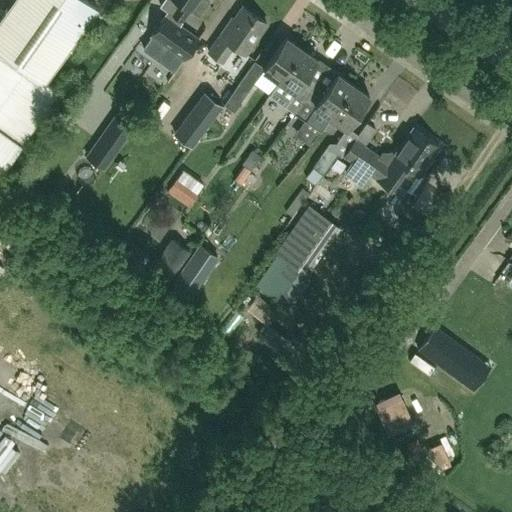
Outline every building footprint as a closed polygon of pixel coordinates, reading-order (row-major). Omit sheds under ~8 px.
[(87,0),(11,0),(0,17),(0,50),(45,81),(97,7),(87,0)] [(209,1),(209,0),(163,0),(160,4),(167,10),(151,33),(152,34),(143,47),(173,68),(183,55),(184,57),(198,38),(179,25),(190,9),(199,15),(209,1)] [(232,16),(219,34),(220,35),(208,51),(222,61),(234,44),(245,52),(266,22),(243,5),(234,18),(232,16)] [(273,87),(302,47),(286,36),(263,69),(275,77),(269,85),(273,87)] [(302,47),(273,87),(269,94),(295,112),(317,80),(308,73),(318,59),(302,47)] [(321,130),(331,116),(354,84),(338,72),(327,87),(317,80),(295,112),(321,130)] [(225,104),(234,111),(250,89),(240,82),(225,104)] [(354,84),(331,116),(347,127),(370,95),(354,84)] [(193,145),(222,105),(205,92),(176,132),(193,145)] [(85,156),(104,169),(133,128),(114,115),(85,156)] [(0,170),(21,142),(0,126),(0,170)] [(439,144),(414,127),(395,154),(392,152),(381,153),(380,155),(355,137),(343,153),(351,159),(344,167),(361,180),(367,171),(391,188),(392,187),(390,186),(394,180),(411,192),(422,177),(417,174),(418,174),(439,144)] [(339,153),(329,145),(313,167),(323,174),(339,153)] [(259,195),(267,179),(249,171),(241,187),(259,195)] [(185,183),(203,194),(207,186),(189,176),(185,183)] [(167,191),(189,206),(198,193),(177,178),(167,191)] [(279,301),(300,271),(306,276),(340,228),(309,205),(275,254),(276,255),(255,285),(279,301)] [(189,250),(171,237),(152,263),(170,276),(189,250)] [(199,244),(169,287),(187,299),(217,256),(199,244)] [(34,315),(41,304),(29,297),(22,309),(34,315)] [(416,348),(463,382),(473,389),(489,366),(480,359),(433,325),(416,348)] [(432,410),(443,402),(425,376),(414,384),(432,410)] [(46,406),(65,411),(71,388),(52,384),(46,406)]
